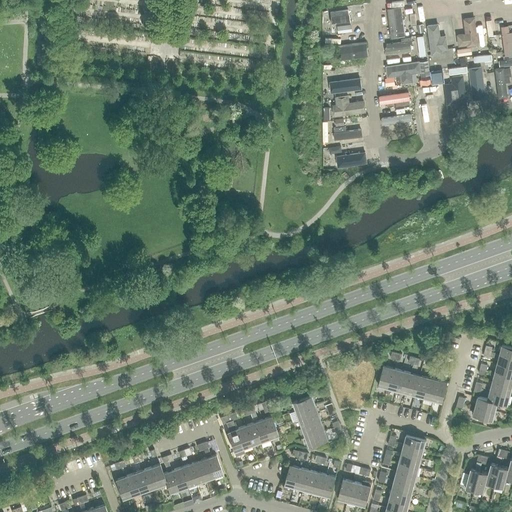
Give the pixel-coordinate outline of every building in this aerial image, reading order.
[(333,23),(352,20),(350,7),(331,10),(333,23)] [(409,37),(405,7),(389,9),(393,39),(409,37)] [(457,38),(458,49),(476,47),(473,21),(463,22),(465,37),(457,38)] [(451,51),(447,22),(431,24),(435,54),(451,51)] [(351,24),(338,26),(339,33),(352,31),(351,24)] [(511,58),(511,34),(508,35),(508,29),(500,30),(504,60),(508,59),(511,58)] [(66,34),(64,34),(64,31),(56,30),(55,42),(63,43),(64,39),(66,39),(66,34)] [(423,36),(417,37),(420,56),(426,55),(423,36)] [(366,38),(336,42),(338,58),(368,54),(366,38)] [(414,38),(385,43),(387,59),(417,54),(414,38)] [(471,48),(457,50),(458,56),(472,54),(471,48)] [(491,54),(473,56),(474,62),(492,60),(491,54)] [(511,59),(499,61),(499,67),(511,66),(511,65),(511,59)] [(428,62),(419,63),(420,72),(422,80),(430,79),(428,62)] [(361,63),(331,67),(333,82),(363,78),(361,63)] [(419,64),(387,69),(388,77),(394,76),(395,79),(402,77),(403,84),(413,83),(412,76),(420,75),(419,64)] [(449,69),(450,75),(455,74),(468,72),(467,66),(449,69)] [(490,96),(486,67),(470,69),(474,98),(490,96)] [(430,72),(432,85),(444,83),(442,70),(430,72)] [(496,71),(499,100),(506,100),(505,85),(508,85),(508,79),(511,79),(510,70),(496,71)] [(394,77),(386,78),(387,85),(395,84),(394,77)] [(466,112),(462,82),(446,84),(450,114),(466,112)] [(363,95),(333,99),(335,114),(365,110),(363,95)] [(380,99),(381,107),(410,103),(409,95),(380,99)] [(334,134),(335,141),(361,138),(360,131),(334,134)] [(365,148),(335,152),(337,168),(366,164),(365,148)] [(215,190),(230,191),(232,178),(216,176),(215,190)] [(511,347),(502,345),(499,354),(511,357),(511,347)] [(511,357),(499,354),(497,363),(511,366),(511,357)] [(511,366),(497,363),(495,372),(511,376),(511,366)] [(378,385),(387,387),(392,368),(383,365),(378,385)] [(392,368),(387,387),(396,390),(402,370),(392,368)] [(402,370),(396,390),(406,392),(411,373),(402,370)] [(511,376),(495,372),(492,381),(511,386),(511,376)] [(411,373),(406,392),(415,395),(420,375),(411,373)] [(420,375),(415,395),(424,397),(429,377),(420,375)] [(429,377),(424,397),(433,399),(438,380),(429,377)] [(438,380),(433,399),(442,402),(447,382),(438,380)] [(511,386),(492,381),(490,390),(510,395),(511,386)] [(498,402),(507,405),(510,395),(490,390),(487,399),(498,402)] [(293,402),(296,411),(315,404),(312,395),(293,402)] [(487,399),(478,396),(475,406),(495,411),(498,402),(487,399)] [(296,411),(299,420),(319,413),(315,404),(296,411)] [(495,411),(475,406),(473,415),(493,420),(495,411)] [(299,420),(302,428),(322,422),(319,413),(299,420)] [(230,414),(220,417),(222,423),(226,422),(233,420),(230,414)] [(278,435),(271,416),(262,419),(269,438),(278,435)] [(262,419),(253,422),(260,442),(269,438),(262,419)] [(236,429),(233,420),(226,422),(229,431),(227,432),(234,451),(235,456),(244,453),(242,448),(243,448),(236,429)] [(253,422),(245,425),(251,445),(260,442),(253,422)] [(302,428),(306,437),(325,430),(322,422),(302,428)] [(245,425),(236,429),(243,448),(251,445),(245,425)] [(325,430),(306,437),(309,446),(328,439),(325,430)] [(406,434),(404,444),(423,449),(426,440),(406,434)] [(404,444),(401,453),(421,458),(423,449),(404,444)] [(208,448),(204,449),(205,452),(207,458),(214,477),(223,474),(216,454),(211,456),(209,451),(208,448)] [(401,453),(399,462),(419,467),(421,458),(401,453)] [(207,458),(198,461),(205,480),(214,477),(207,458)] [(198,461),(189,464),(196,483),(205,480),(198,461)] [(471,468),(465,487),(474,490),(480,470),(479,470),(481,463),(476,461),(474,469),(471,468)] [(163,473),(166,483),(169,493),(178,489),(171,470),(168,462),(164,463),(167,472),(163,473)] [(399,462),(396,471),(416,476),(419,467),(399,462)] [(486,483),(495,485),(500,465),(491,463),(488,473),(486,483)] [(159,464),(151,467),(157,486),(166,483),(163,473),(159,464)] [(189,464),(180,467),(187,486),(196,483),(189,464)] [(299,467),(290,464),(285,484),(283,489),(293,491),(294,487),(299,467)] [(504,487),(506,478),(509,468),(508,468),(500,465),(495,485),(504,487)] [(151,467),(142,470),(149,489),(157,486),(151,467)] [(180,467),(171,470),(178,489),(187,486),(180,467)] [(294,487),(303,489),(308,469),(299,467),(294,487)] [(303,489),(312,491),(317,472),(308,469),(303,489)] [(142,470),(133,473),(140,492),(149,489),(142,470)] [(480,470),(474,490),(483,492),(486,483),(488,473),(480,470)] [(396,471),(394,480),(414,485),(416,476),(396,471)] [(312,491),(321,494),(326,474),(317,472),(312,491)] [(133,473),(124,476),(131,496),(140,492),(133,473)] [(321,494),(330,496),(335,477),(326,474),(321,494)] [(122,499),(131,496),(124,476),(115,480),(122,499)] [(352,481),(343,479),(338,499),(347,501),(352,481)] [(365,506),(370,487),(372,482),(362,480),(361,483),(356,503),(365,506)] [(394,480),(392,489),(411,494),(414,485),(394,480)] [(352,481),(347,501),(356,503),(361,483),(352,481)] [(392,489),(389,498),(409,503),(411,494),(392,489)] [(389,498),(387,507),(406,511),(409,503),(389,498)] [(456,506),(464,509),(466,503),(457,500),(456,506)]
